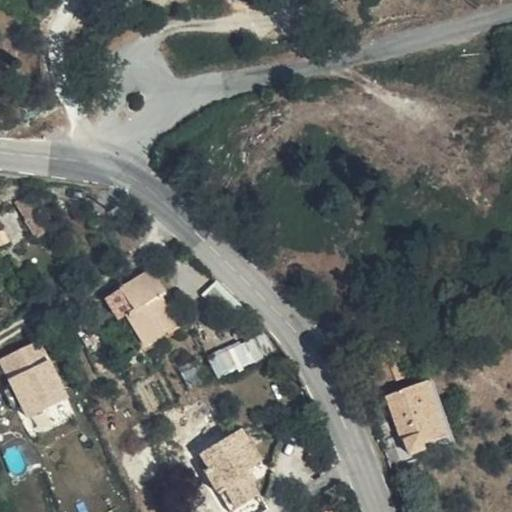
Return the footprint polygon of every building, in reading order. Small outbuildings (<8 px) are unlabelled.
[(62,221),(42,187),(20,200),(40,234),(62,221)] [(0,217),(0,226),(8,243),(15,239),(4,216),(0,217)] [(153,266),(123,285),(138,308),(128,314),(148,345),(181,325),(162,296),(169,292),(153,266)] [(211,353),(218,372),(257,356),(250,337),(211,353)] [(69,396),(41,338),(2,357),(29,415),(69,396)] [(182,363),(188,387),(208,382),(202,358),(182,363)] [(454,448),(431,385),(396,399),(413,443),(389,453),(396,472),(454,448)] [(252,445),(237,426),(195,453),(205,468),(198,474),(211,494),(223,487),(235,507),(255,496),(239,470),(247,466),(239,453),(252,445)] [(260,457),(252,445),(239,453),(247,466),(260,457)] [(226,511),(235,507),(223,487),(211,494),(222,511),(226,511)]
